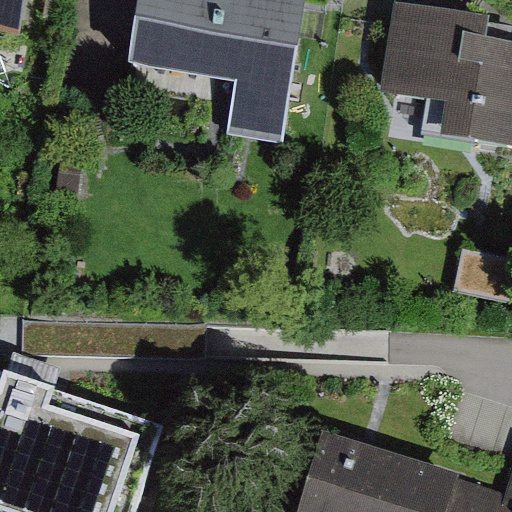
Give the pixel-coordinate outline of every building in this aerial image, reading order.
[(0,0),(0,51),(21,55),(29,0),(0,0)] [(284,152),(309,0),(142,0),(130,79),(235,96),(227,143),(284,152)] [(497,30),(406,17),(392,109),(454,118),(449,154),(511,163),(511,59),(493,57),(497,30)] [(511,266),(463,256),(455,299),(511,310),(511,266)] [(208,353),(208,325),(63,325),(63,353),(208,353)] [(153,511),(177,441),(0,382),(0,511),(153,511)] [(511,511),(511,506),(511,507),(332,452),(314,511),(511,511)]
